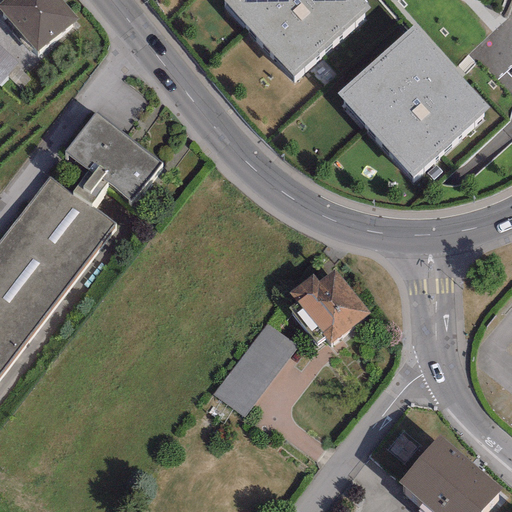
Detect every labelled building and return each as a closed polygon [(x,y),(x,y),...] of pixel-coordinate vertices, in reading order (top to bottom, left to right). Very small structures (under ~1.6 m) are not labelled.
[(60,0),(1,0),(0,1),(0,9),(36,53),(77,19),(60,0)] [(222,0),(293,76),(369,8),(361,0),(222,0)] [(414,24),(336,93),(411,177),(489,107),(414,24)] [(0,47),(0,81),(17,61),(0,47)] [(161,163),(94,112),(65,149),(92,170),(73,195),(49,177),(0,240),(0,372),(115,224),(89,205),(106,183),(130,202),(161,163)] [(313,274),(287,293),(295,304),(290,308),(316,343),(324,337),(329,345),(370,314),(336,268),(318,282),(313,274)] [(244,418),(297,347),(267,324),(213,396),(244,418)] [(438,435),(397,482),(432,511),(481,511),(501,489),(438,435)]
